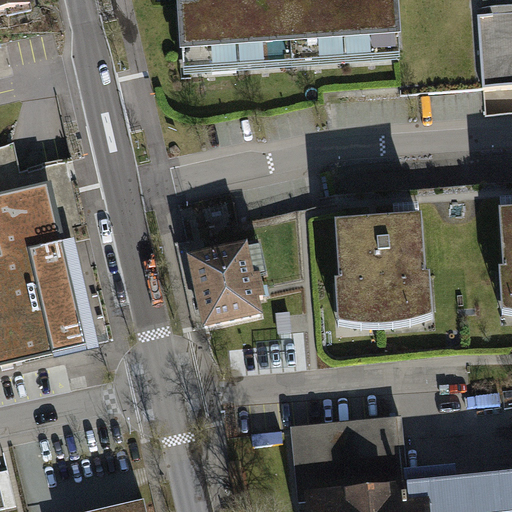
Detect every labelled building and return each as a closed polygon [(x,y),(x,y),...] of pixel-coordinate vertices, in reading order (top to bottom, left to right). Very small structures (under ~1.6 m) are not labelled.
[(29,0),(0,0),(0,13),(31,8),(29,0)] [(182,6),(186,79),(399,68),(395,0),(267,0),(268,1),(182,6)] [(511,20),(481,23),(485,93),(511,91),(511,20)] [(0,365),(57,353),(37,257),(64,251),(51,188),(0,199),(0,365)] [(511,213),(500,215),(504,274),(501,274),(504,323),(511,323),(511,213)] [(422,223),(336,228),(339,286),(337,286),(339,332),(372,337),(400,335),(433,326),(430,281),(425,282),(422,223)] [(253,247),(188,262),(205,335),(269,320),(253,247)] [(511,511),(511,474),(409,484),(403,418),(381,421),(294,429),(301,502),(310,501),(310,511),(511,511)]
